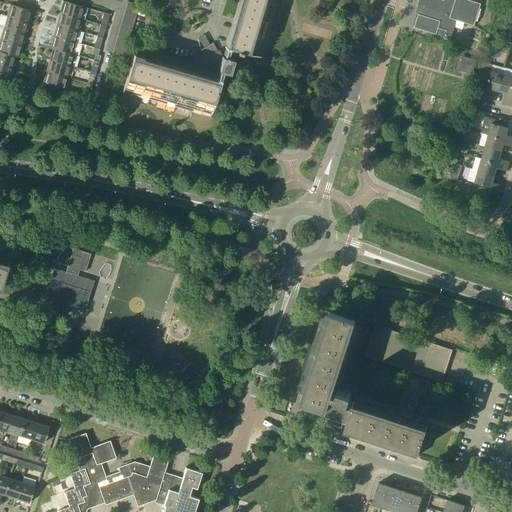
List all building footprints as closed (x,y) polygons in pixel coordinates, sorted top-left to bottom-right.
[(262,57),(265,48),(279,0),(278,0),(239,0),(226,47),(225,46),(225,47),(223,56),(222,56),(219,50),(217,51),(213,43),(215,42),(214,42),(199,50),(199,51),(201,50),(205,58),(203,59),(210,68),(208,77),(142,58),(143,56),(133,54),(122,92),(123,92),(123,91),(209,116),(209,117),(210,117),(221,80),(220,79),(222,71),(228,73),(232,59),(226,57),(229,48),(229,49),(230,48),(237,50),(236,52),(241,54),(241,51),(263,57),(262,57)] [(423,15),(419,14),(414,27),(436,34),(437,32),(440,33),(440,35),(451,39),(457,19),(474,25),(481,3),(470,0),(418,0),(417,6),(425,8),(423,15)] [(82,19),(86,7),(63,1),(63,2),(62,6),(64,7),(62,13),(60,12),(60,13),(82,19)] [(137,10),(132,9),(133,3),(128,2),(127,4),(124,13),(136,16),(137,10)] [(33,11),(10,4),(7,16),(29,23),(30,22),(27,22),(29,16),(31,16),(32,11),(33,11)] [(79,31),(82,19),(60,13),(62,14),(60,20),(58,19),(57,24),(56,24),(79,31)] [(107,22),(108,20),(110,14),(104,13),(100,24),(106,26),(107,22)] [(134,22),(136,16),(124,13),(123,19),(134,22)] [(29,23),(7,16),(4,27),(26,34),(27,29),(25,28),(27,22),(29,23)] [(132,28),(134,22),(123,19),(121,25),(132,28)] [(76,42),(79,31),(56,24),(56,25),(57,25),(55,30),(57,30),(56,36),(53,36),(76,42)] [(105,32),(106,26),(100,24),(97,36),(103,38),(104,34),(105,32)] [(132,30),(132,28),(121,25),(119,31),(131,34),(132,30)] [(26,34),(4,27),(0,39),(23,46),(23,45),(20,45),(22,39),(24,39),(26,34)] [(129,40),(131,34),(119,31),(118,36),(129,40)] [(73,54),(76,42),(53,36),(55,37),(54,43),(52,42),(50,47),(50,48),(53,49),(53,48),(72,54),(73,54)] [(101,43),(103,38),(97,36),(94,47),(100,49),(101,46),(101,43)] [(127,45),(129,40),(118,36),(116,42),(127,45)] [(23,46),(0,39),(0,51),(17,57),(19,58),(20,57),(19,57),(21,52),(18,51),(20,45),(23,46)] [(126,51),(127,45),(116,42),(114,48),(126,51)] [(485,44),(479,42),(476,49),(483,51),(485,44)] [(98,55),(100,49),(94,47),(92,53),(95,54),(94,60),(99,61),(101,56),(98,55)] [(73,54),(72,54),(53,48),(53,49),(52,54),(54,54),(52,60),(49,59),(49,60),(72,66),(75,54),(73,54)] [(124,57),(126,51),(114,48),(113,54),(124,57)] [(0,51),(0,64),(13,68),(11,67),(13,61),(15,62),(16,57),(17,57),(0,51)] [(474,68),(476,60),(461,55),(458,63),(474,68)] [(69,78),(72,66),(49,60),(52,61),(50,67),(48,66),(47,71),(46,71),(69,78)] [(96,73),(99,61),(94,60),(90,72),(96,73)] [(505,68),(493,64),(486,62),(476,95),(488,99),(492,89),(498,91),(503,74),(505,68)] [(13,68),(0,64),(0,77),(10,80),(10,79),(11,74),(9,74),(11,68),(13,68)] [(65,90),(69,78),(46,71),(46,72),(45,77),(47,77),(45,83),(43,83),(65,90)] [(93,84),(96,73),(90,72),(87,83),(93,84)] [(507,104),(511,86),(511,76),(503,74),(498,91),(505,93),(502,103),(507,104)] [(89,96),(93,84),(87,83),(84,95),(89,97),(89,96)] [(510,121),(500,118),(499,120),(485,116),(481,133),(488,135),(511,141),(511,136),(506,135),(510,121)] [(511,146),(511,141),(488,135),(485,147),(501,151),(503,144),(511,146)] [(499,158),(501,151),(485,147),(482,158),(508,166),(510,161),(499,158)] [(507,171),(508,166),(482,158),(478,170),(495,175),(497,168),(507,171)] [(454,163),(452,171),(460,173),(462,165),(454,163)] [(493,182),(495,175),(478,170),(475,182),(502,190),(503,185),(493,182)] [(94,281),(77,275),(79,269),(85,271),(91,254),(61,244),(56,262),(67,266),(65,271),(54,268),(43,302),(43,303),(66,310),(67,306),(85,312),(94,281)] [(405,416),(381,408),(357,400),(351,399),(351,398),(351,397),(352,392),(339,388),(337,394),(333,393),(335,385),(340,368),(346,352),(351,335),(354,327),(357,319),(324,308),(324,309),(325,309),(323,317),(327,319),(324,326),(320,325),(319,325),(320,326),(317,334),(322,335),(319,343),(314,341),(314,342),(315,342),(312,350),(316,351),(314,359),(309,357),(309,358),(307,366),(311,368),(309,375),(304,374),(303,374),(303,375),(304,375),(299,390),(298,390),(298,391),(304,393),(302,401),(327,409),(325,416),(328,417),(327,421),(342,426),(343,422),(347,423),(346,425),(348,426),(354,427),(352,434),(353,434),(353,433),(361,436),(362,432),(370,434),(368,439),(369,439),(370,439),(377,441),(379,437),(386,440),(385,444),(385,445),(386,444),(394,447),(395,443),(396,443),(403,445),(401,450),(402,450),(410,452),(411,448),(419,450),(417,455),(418,456),(428,424),(428,423),(405,416)] [(442,380),(449,359),(452,350),(375,325),(365,355),(442,380)] [(0,429),(6,431),(11,414),(0,410),(0,429)] [(18,435),(24,418),(11,414),(6,431),(18,435)] [(24,418),(18,435),(31,439),(36,422),(24,418)] [(31,439),(44,443),(49,426),(36,422),(31,439)] [(58,511),(86,511),(87,509),(104,503),(105,505),(106,505),(105,504),(133,494),(133,495),(138,507),(138,506),(151,501),(152,502),(155,501),(155,502),(165,506),(164,510),(162,509),(161,510),(162,510),(161,511),(194,511),(198,499),(188,495),(191,487),(196,488),(202,472),(185,467),(182,479),(173,477),(172,476),(164,473),(166,466),(167,463),(167,462),(167,461),(166,460),(165,460),(153,454),(151,461),(150,466),(134,462),(118,467),(120,471),(110,475),(111,478),(107,479),(106,477),(102,467),(101,463),(116,458),(110,441),(91,448),(86,433),(68,439),(75,459),(79,470),(69,474),(70,476),(74,488),(64,492),(69,507),(58,511)] [(0,450),(12,454),(14,449),(1,445),(0,449),(0,450)] [(25,458),(26,453),(14,449),(12,454),(25,458)] [(38,463),(39,457),(26,453),(25,458),(38,463)] [(14,464),(15,459),(3,454),(1,460),(14,464)] [(26,468),(28,463),(15,459),(14,464),(26,468)] [(26,468),(42,473),(43,468),(28,463),(26,468)] [(0,493),(4,494),(9,478),(0,474),(0,493)] [(22,482),(20,481),(21,479),(11,476),(10,478),(9,478),(4,494),(16,498),(22,482)] [(34,486),(22,482),(16,498),(29,503),(34,486)] [(373,504),(381,506),(388,485),(379,482),(372,504),(373,504)] [(381,506),(389,509),(396,488),(388,485),(381,506)] [(389,509),(398,511),(405,491),(396,488),(389,509)] [(398,511),(407,511),(413,494),(405,491),(398,511)] [(432,494),(430,494),(426,493),(423,502),(429,504),(432,494)] [(417,511),(422,496),(413,494),(407,511),(417,511)] [(444,511),(462,511),(465,505),(448,499),(444,511)]
